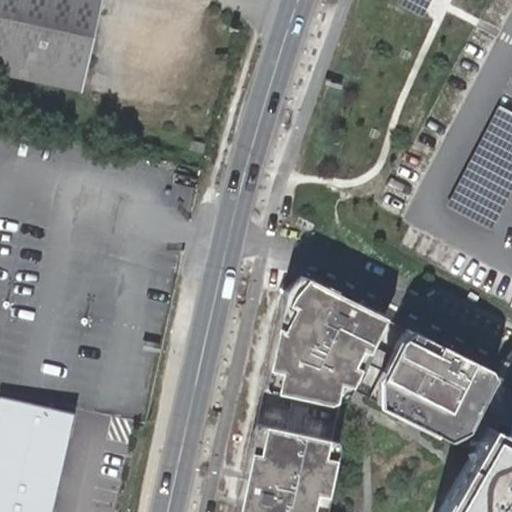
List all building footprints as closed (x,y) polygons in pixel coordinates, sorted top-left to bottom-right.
[(98,0),(0,0),(0,82),(76,100),(98,0)] [(386,322),(300,279),(280,298),(260,390),(341,408),(386,322)] [(425,343),(405,333),(368,404),(454,449),(491,377),(468,365),(469,364),(426,341),(425,343)] [(49,511),(73,412),(0,395),(0,511),(49,511)] [(317,511),(333,442),(252,423),(232,511),(317,511)] [(511,511),(511,445),(484,429),(435,511),(511,511)]
